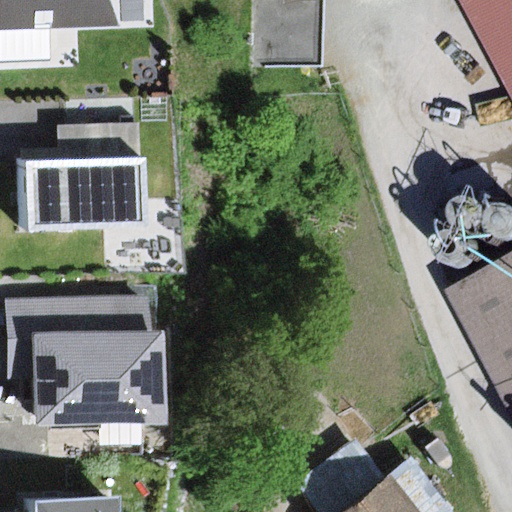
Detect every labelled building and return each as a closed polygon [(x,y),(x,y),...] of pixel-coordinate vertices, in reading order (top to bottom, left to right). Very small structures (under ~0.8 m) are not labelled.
[(0,0),(0,29),(112,24),(101,0),(0,0)] [(258,0),(254,68),(317,65),(318,0),(258,0)] [(511,0),(465,0),(511,87),(511,0)] [(52,147),(14,148),(16,227),(137,224),(134,121),(51,123),(52,147)] [(511,264),(456,294),(511,397),(511,264)] [(27,423),(153,419),(150,325),(142,325),(141,294),(1,298),(4,377),(26,376),(27,423)] [(376,471),(322,511),(447,511),(405,457),(380,476),(376,471)] [(106,511),(108,494),(17,496),(17,511),(106,511)]
